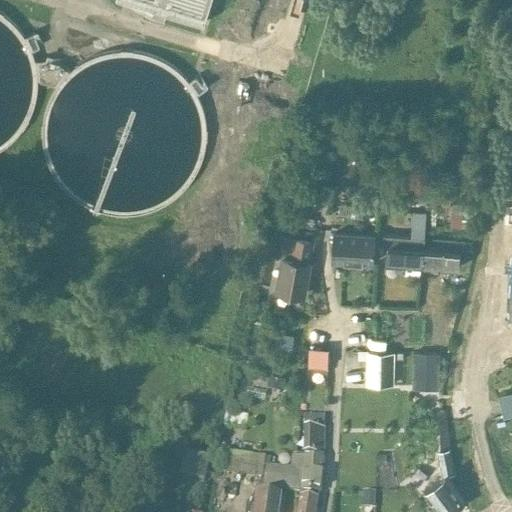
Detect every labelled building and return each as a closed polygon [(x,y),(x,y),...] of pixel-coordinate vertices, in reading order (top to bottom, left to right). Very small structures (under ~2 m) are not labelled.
[(332,260),(372,262),(374,235),(334,232),(332,260)] [(276,289),(304,294),(309,262),(308,262),(312,239),(286,234),(276,289)] [(399,264),(420,265),(422,248),(423,248),(424,237),(383,235),(383,251),(387,252),(386,263),(399,263),(399,264)] [(420,265),(445,267),(445,266),(458,267),(459,256),(464,257),(465,241),(433,239),(433,248),(423,248),(422,248),(420,265)] [(313,366),(329,367),(331,349),(315,348),(313,366)] [(368,384),(392,384),(393,352),(368,352),(368,384)] [(415,361),(415,379),(436,380),(437,362),(415,361)] [(224,427),(245,430),(247,416),(227,412),(224,427)] [(305,455),(323,456),(325,418),(310,418),(310,428),(306,428),(305,455)] [(438,459),(442,476),(446,474),(454,472),(449,448),(440,450),(441,458),(438,459)] [(302,493),(319,495),(322,466),(293,462),(291,473),(266,470),(264,490),(302,493)] [(424,487),(439,511),(448,511),(464,502),(446,474),(442,476),(424,487)] [(254,511),(279,511),(281,498),(257,495),(254,511)] [(316,511),(319,501),(300,498),(298,511),(316,511)]
